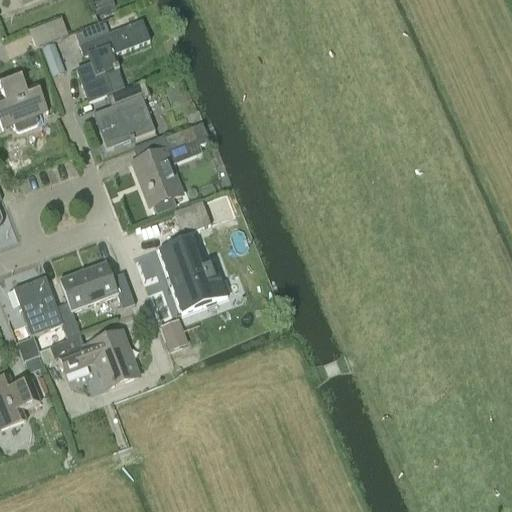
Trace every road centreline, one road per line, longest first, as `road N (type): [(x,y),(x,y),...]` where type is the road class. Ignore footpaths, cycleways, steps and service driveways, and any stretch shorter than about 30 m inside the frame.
road 1 (residential): [(107,225),(88,183),(20,207),(38,252)]
road 2 (residential): [(107,225),(165,368)]
